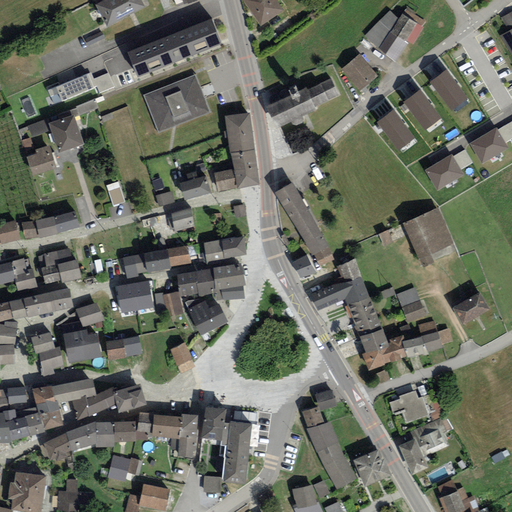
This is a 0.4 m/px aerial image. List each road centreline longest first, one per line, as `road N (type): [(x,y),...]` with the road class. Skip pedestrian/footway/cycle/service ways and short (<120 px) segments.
road 1 (residential): [(266,175),(302,160),(470,25)]
road 2 (residential): [(274,254),(208,379),(289,385)]
road 3 (secondary): [(266,175),(230,0)]
road 4 (residential): [(511,335),(356,397)]
road 5 (residential): [(218,511),(266,475),(289,385)]
road 6 (secondary): [(423,511),(356,397)]
road 7 (secondary): [(337,367),(274,254)]
